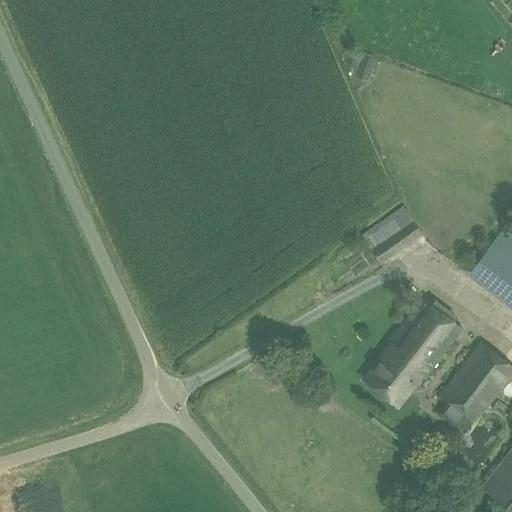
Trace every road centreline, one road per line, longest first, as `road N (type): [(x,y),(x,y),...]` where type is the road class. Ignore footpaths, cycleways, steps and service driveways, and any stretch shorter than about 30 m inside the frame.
road 1 (unclassified): [(172,407),(0,38)]
road 2 (unknown): [(172,407),(393,268),(417,266),(445,278)]
road 3 (unclassified): [(0,462),(172,407)]
road 4 (unclassified): [(258,511),(172,407)]
